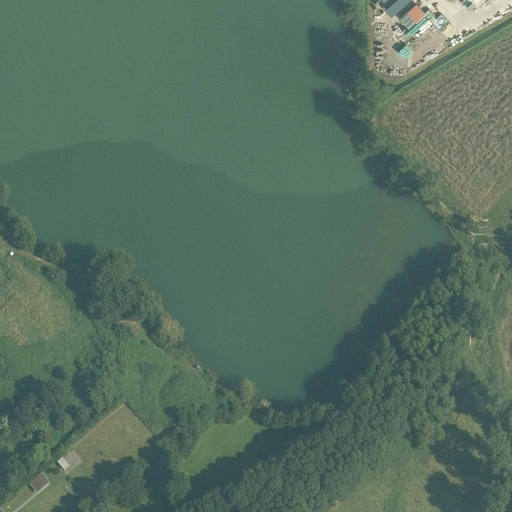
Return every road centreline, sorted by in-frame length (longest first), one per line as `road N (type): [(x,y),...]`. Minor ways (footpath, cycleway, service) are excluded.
road 1 (track): [(221,394),(132,327),(111,321),(75,283),(29,259),(0,216)]
road 2 (track): [(511,259),(420,183),(382,138),(380,113)]
